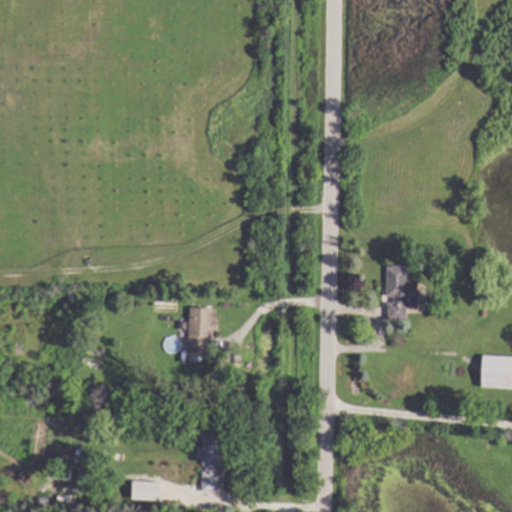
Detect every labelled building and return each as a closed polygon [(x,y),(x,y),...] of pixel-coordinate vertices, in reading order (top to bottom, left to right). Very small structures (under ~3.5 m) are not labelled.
[(409,266),(408,279),(420,280),(419,308),(408,307),(408,321),(389,320),(389,302),(395,303),(395,296),(387,295),(388,265),(409,266)] [(213,308),(213,321),(218,321),(218,330),(213,330),(213,337),(210,337),(209,352),(189,351),(191,307),(213,308)] [(511,356),(511,388),(483,387),(484,355),(511,356)] [(224,465),(218,465),(218,471),(220,471),(220,491),(203,491),(203,471),(206,471),(206,464),(204,464),(204,428),(224,428),(224,465)] [(73,477),(48,477),(48,466),(73,466),(73,477)] [(91,470),(90,481),(79,480),(80,468),(91,470)] [(163,481),(162,500),(134,498),(135,480),(163,481)]
